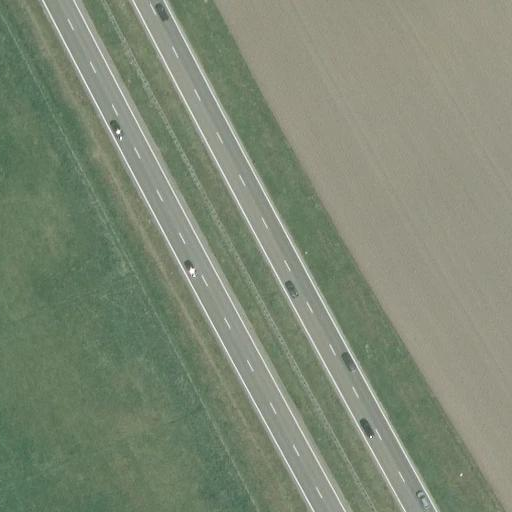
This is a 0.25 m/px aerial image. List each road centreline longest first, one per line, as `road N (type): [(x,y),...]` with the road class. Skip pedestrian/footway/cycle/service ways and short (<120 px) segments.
road 1 (trunk): [(59,0),(332,511)]
road 2 (trunk): [(422,511),(154,0)]
